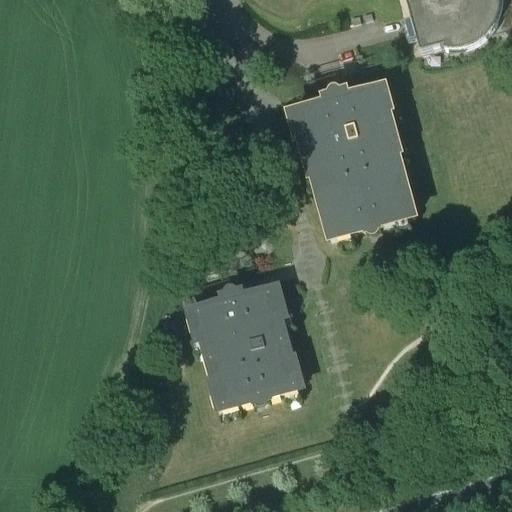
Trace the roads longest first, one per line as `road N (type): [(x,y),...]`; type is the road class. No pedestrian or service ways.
road 1 (unclassified): [(220,17),(196,109),(208,175),(251,249)]
road 2 (unclassified): [(220,17),(286,51),(399,32)]
